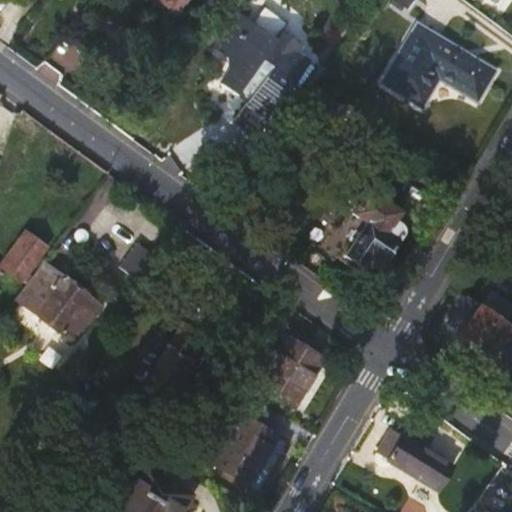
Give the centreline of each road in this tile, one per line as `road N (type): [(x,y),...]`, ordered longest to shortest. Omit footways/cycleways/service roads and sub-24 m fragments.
road 1 (residential): [(385,351),(0,69)]
road 2 (residential): [(511,139),(385,351)]
road 3 (residential): [(289,511),(385,351)]
road 4 (residential): [(511,444),(385,351)]
